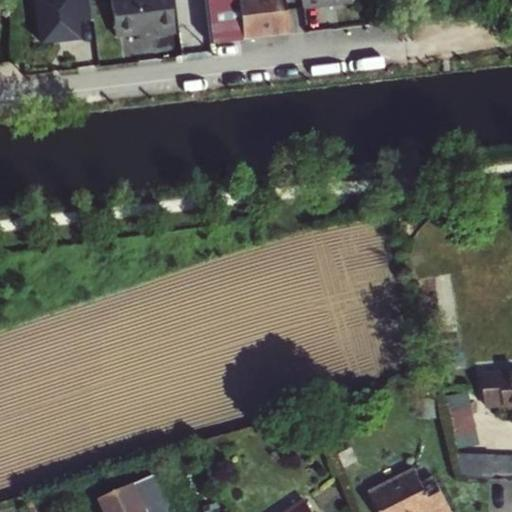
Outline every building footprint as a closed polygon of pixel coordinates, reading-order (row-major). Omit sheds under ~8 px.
[(75,21),(92,20),(90,0),(39,0),(41,16),(36,17),(39,40),(76,36),(75,21)] [(110,0),(115,34),(157,29),(157,32),(175,30),(171,0),(110,0)] [(206,0),(211,41),(287,31),(282,0),(206,0)] [(503,375),(487,376),(491,404),(511,402),(511,372),(503,373),(503,375)] [(466,394),(443,400),(455,451),(479,446),(466,394)] [(511,472),(511,456),(458,457),(461,473),(511,472)] [(148,511),(144,502),(160,495),(150,471),(98,496),(105,511),(148,511)] [(418,471),(370,490),(378,511),(449,511),(436,479),(423,484),(418,471)] [(159,511),(167,509),(160,495),(144,502),(148,511),(159,511)] [(314,511),(304,496),(280,511),(314,511)]
